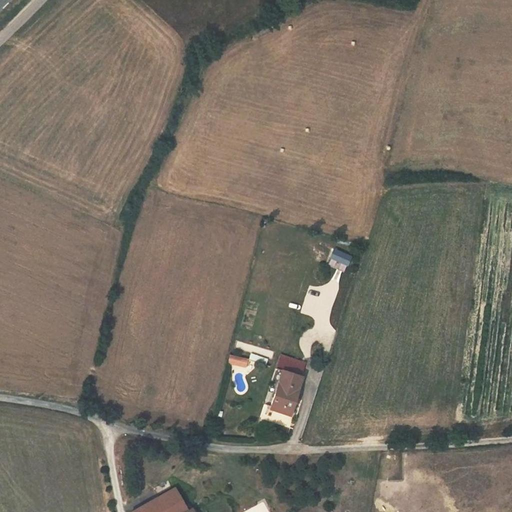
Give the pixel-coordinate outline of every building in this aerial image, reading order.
[(336,245),(333,257),(341,259),(345,247),(336,245)] [(228,354),(226,361),(242,366),(244,359),(228,354)] [(281,369),(275,368),(271,380),(278,382),(281,369)] [(281,369),(278,382),(270,406),(280,408),(279,410),(289,413),(300,375),(281,369)] [(183,511),(187,510),(175,488),(131,511),(183,511)]
